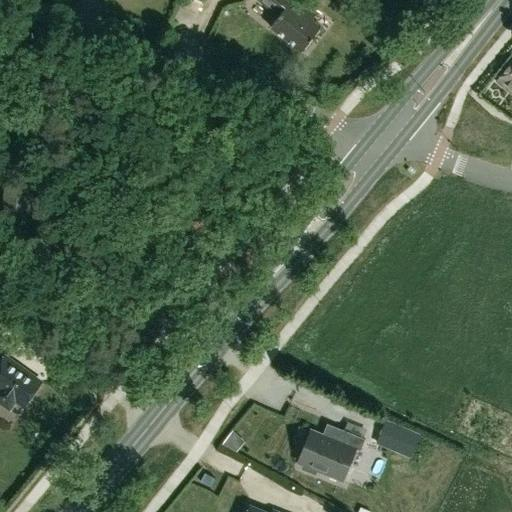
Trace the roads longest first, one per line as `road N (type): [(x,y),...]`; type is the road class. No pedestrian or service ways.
road 1 (secondary): [(79,511),(384,139)]
road 2 (unclassified): [(384,139),(89,31),(90,0)]
road 3 (secondary): [(384,139),(502,0)]
road 4 (unclassified): [(511,182),(384,139)]
